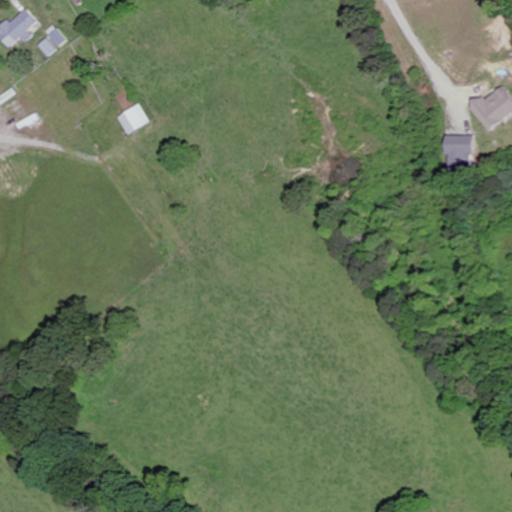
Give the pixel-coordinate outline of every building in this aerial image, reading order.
[(28,38),(32,42),(39,36),(34,31),(44,22),(32,10),(17,23),(14,20),(1,32),(16,49),(28,38)] [(73,41),(63,29),(55,36),(65,48),(73,41)] [(44,46),(54,58),(63,51),(53,39),(44,46)] [(511,118),(511,92),(507,87),(491,101),(486,96),(474,107),(497,132),(511,118)] [(125,118),(137,136),(158,122),(147,104),(125,118)] [(454,171),(479,171),(479,136),(453,136),(454,171)]
